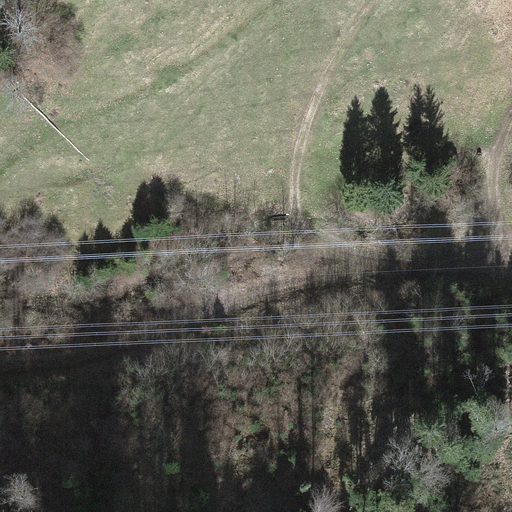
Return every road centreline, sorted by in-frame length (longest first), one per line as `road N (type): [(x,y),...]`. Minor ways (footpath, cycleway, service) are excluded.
road 1 (track): [(510,261),(413,266),(332,256),(294,215),(302,132),(372,0)]
road 2 (track): [(511,118),(495,182),(510,261)]
